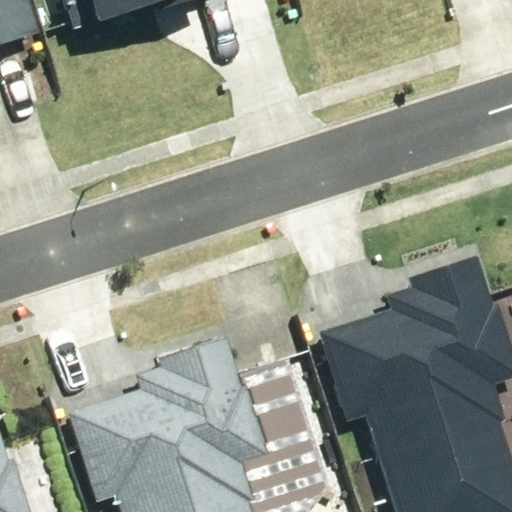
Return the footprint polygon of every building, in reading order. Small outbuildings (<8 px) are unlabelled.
[(0,0),(0,47),(52,31),(42,0),(0,0)] [(91,0),(97,18),(156,0),(184,0),(185,1),(188,0),(91,0)] [(372,313),(300,336),(329,426),(348,420),(377,511),(509,511),(480,423),(486,421),(475,388),(501,379),(479,309),(474,311),(458,261),(391,282),(393,291),(367,299),(372,313)] [(122,393),(50,416),(78,505),(98,499),(101,511),(232,511),(230,506),(237,504),(225,468),(252,460),(229,389),(223,391),(207,341),(141,362),(143,371),(117,379),(122,393)] [(0,511),(10,511),(0,480),(0,511)]
